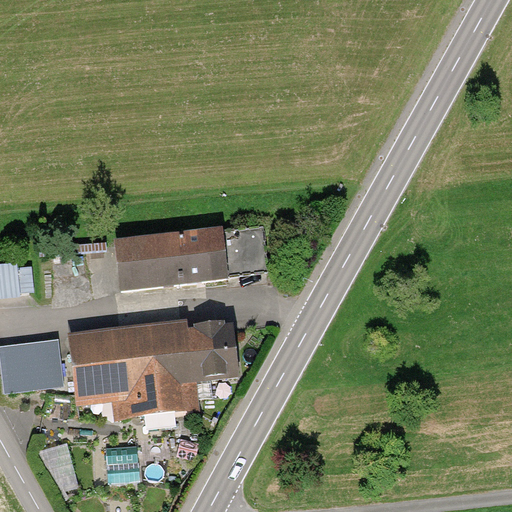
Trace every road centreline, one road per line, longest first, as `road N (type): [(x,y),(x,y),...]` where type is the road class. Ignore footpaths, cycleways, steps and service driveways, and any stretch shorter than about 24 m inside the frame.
road 1 (primary): [(209,511),(493,0)]
road 2 (residential): [(365,511),(511,493)]
